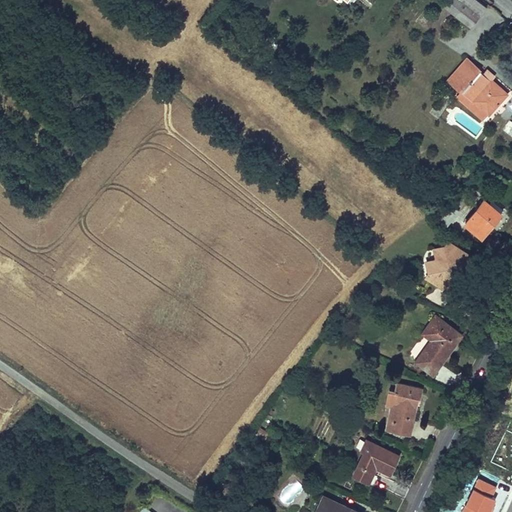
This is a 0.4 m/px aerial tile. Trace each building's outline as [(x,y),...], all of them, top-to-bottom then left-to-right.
[(450,0),(445,7),(455,15),(465,4),(460,0),(450,0)] [(477,0),(460,0),(465,4),(480,15),(486,7),(477,0)] [(471,27),(480,15),(465,4),(455,15),(471,27)] [(463,91),(488,114),(497,104),(498,105),(507,94),(499,86),(498,88),(467,59),(449,79),(463,91)] [(483,120),(488,114),(463,91),(458,97),(483,120)] [(421,142),(416,144),(420,151),(425,148),(421,142)] [(38,191),(30,185),(25,191),(33,197),(38,191)] [(465,222),(481,236),(491,224),(501,212),(485,199),(465,222)] [(441,212),(435,218),(446,227),(460,211),(451,204),(443,213),(441,212)] [(494,227),(491,224),(481,236),(484,238),(494,227)] [(453,277),(452,274),(451,268),(453,265),(458,264),(464,264),(469,256),(459,250),(460,248),(451,242),(449,245),(444,245),(435,247),(437,257),(437,259),(427,261),(429,272),(426,276),(439,283),(441,281),(448,285),(453,277)] [(470,254),(460,248),(459,250),(469,256),(470,254)] [(451,268),(452,274),(458,274),(460,270),(458,264),(453,265),(451,268)] [(435,336),(433,340),(418,360),(433,372),(461,335),(435,317),(426,329),(435,336)] [(435,336),(426,329),(424,333),(433,340),(435,336)] [(387,401),(392,402),(387,428),(411,433),(417,406),(412,405),(414,396),(419,397),(421,398),(423,388),(397,382),(395,390),(389,389),(387,401)] [(392,402),(387,401),(386,404),(387,404),(383,427),(387,428),(392,402)] [(368,482),(374,471),(376,466),(390,474),(399,455),(366,440),(361,450),(365,452),(353,475),(368,482)] [(374,471),(368,482),(372,484),(377,473),(374,471)] [(358,511),(324,496),(315,511),(358,511)]
